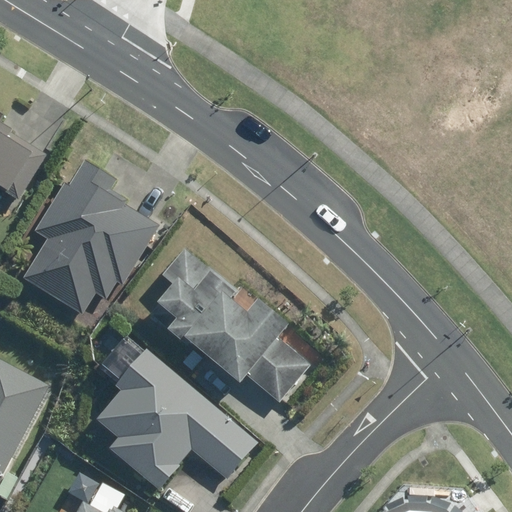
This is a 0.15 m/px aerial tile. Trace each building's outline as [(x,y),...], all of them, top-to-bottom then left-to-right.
[(0,123),(0,200),(16,211),(51,155),(0,123)] [(69,184),(66,182),(35,233),(47,241),(22,282),(82,319),(95,298),(104,304),(119,282),(123,284),(160,224),(111,193),(119,180),(85,158),(69,184)] [(240,292),(186,249),(162,279),(172,286),(149,314),(240,387),(250,375),(283,402),(311,367),(278,340),(292,323),(260,298),(247,314),(232,301),(240,292)] [(260,444),(147,348),(129,333),(100,366),(127,389),(99,423),(118,439),(108,451),(158,493),(196,449),(231,478),(260,444)] [(0,495),(9,500),(21,477),(6,470),(50,386),(0,359),(0,495)] [(88,507),(67,495),(56,511),(127,511),(122,509),(126,501),(100,486),(88,507)]
